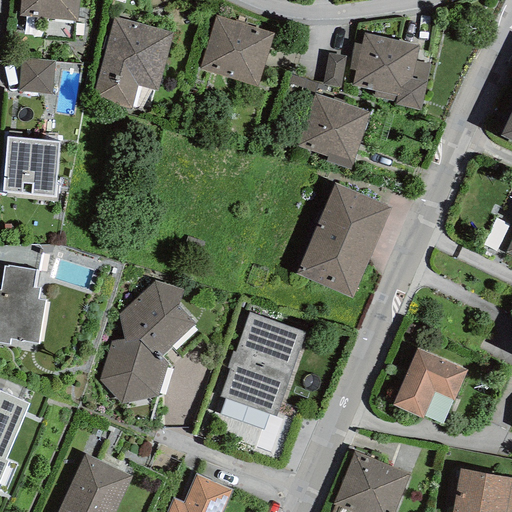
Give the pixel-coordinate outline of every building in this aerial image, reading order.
[(77,0),(20,0),(19,15),(76,20),(77,0)] [(173,31),(113,15),(92,96),(148,111),(154,88),(158,89),(173,31)] [(273,32),(215,15),(200,67),(257,84),(273,32)] [(419,44),(363,32),(361,44),(353,42),(348,67),(354,69),(351,83),(375,88),(373,94),(395,99),(394,102),(420,107),(426,80),(411,77),(419,44)] [(343,80),(346,49),(329,47),(326,79),(343,80)] [(22,53),(22,86),(56,87),(56,53),(22,53)] [(369,111),(314,92),(306,117),(309,118),(300,145),(327,154),(325,159),(350,167),(369,111)] [(511,104),(499,131),(511,137),(511,104)] [(59,139),(7,134),(2,190),(54,194),(59,139)] [(390,204),(333,181),(295,271),(352,295),(390,204)] [(7,266),(4,266),(0,286),(0,341),(9,344),(10,337),(38,342),(45,297),(38,296),(39,285),(36,285),(38,269),(7,264),(7,266)] [(154,279),(117,312),(123,337),(124,341),(140,337),(153,351),(156,349),(161,354),(196,320),(178,303),(182,288),(154,279)] [(305,330),(249,311),(234,351),(232,351),(227,366),(229,367),(219,395),(274,415),(305,330)] [(124,341),(123,337),(110,341),(98,379),(121,403),(158,395),(168,362),(161,354),(156,349),(153,351),(140,337),(124,341)] [(466,368),(416,346),(392,402),(423,416),(424,414),(443,422),(466,368)] [(0,471),(29,402),(0,389),(0,471)] [(392,511),(408,472),(353,451),(332,503),(354,511),(392,511)] [(114,511),(132,475),(84,453),(55,511),(114,511)] [(511,511),(511,476),(460,467),(452,511),(511,511)] [(221,511),(232,489),(196,473),(183,503),(173,498),(166,511),(221,511)]
